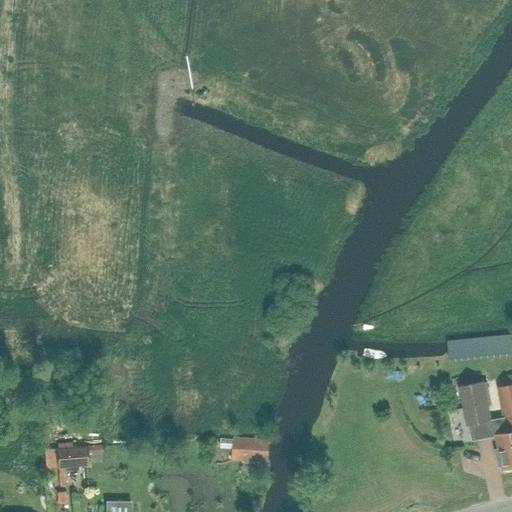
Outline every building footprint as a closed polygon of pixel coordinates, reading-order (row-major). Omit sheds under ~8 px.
[(490,421),(482,381),(459,385),(467,425),(490,421)] [(503,418),(508,417),(510,431),(496,434),(503,469),(511,467),(511,383),(498,386),(503,418)] [(267,462),(268,441),(269,438),(232,435),(231,455),(242,455),(242,461),(267,462)] [(101,444),(54,447),(55,468),(86,466),(85,453),(102,452),(101,444)] [(38,469),(49,467),(47,448),(36,449),(38,469)] [(128,511),(128,501),(104,501),(104,511),(128,511)]
